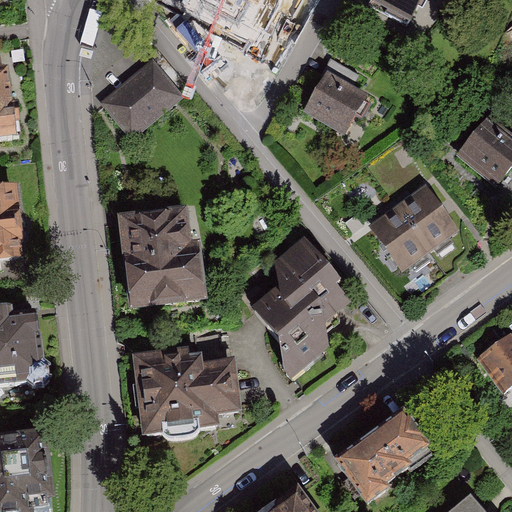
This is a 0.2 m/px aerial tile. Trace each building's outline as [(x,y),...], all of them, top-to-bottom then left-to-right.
[(426,0),(367,0),(364,7),(409,31),(426,0)] [(152,67),(95,109),(126,150),(183,108),(152,67)] [(0,69),(0,147),(10,146),(0,69)] [(363,107),(319,84),(299,122),(343,145),(363,107)] [(511,148),(488,126),(455,161),(493,196),(511,175),(511,148)] [(424,188),(367,227),(400,277),(458,238),(424,188)] [(13,193),(0,194),(0,269),(22,268),(13,193)] [(183,213),(109,224),(123,321),(197,310),(183,213)] [(348,313),(300,248),(265,276),(279,298),(250,318),(273,351),(282,392),(323,361),(320,334),(348,313)] [(31,320),(0,323),(0,395),(39,391),(31,320)] [(511,338),(511,339),(474,365),(499,402),(511,393),(511,338)] [(228,350),(128,361),(137,446),(238,435),(228,350)] [(398,424),(332,471),(361,511),(427,463),(398,424)] [(40,440),(0,444),(0,511),(25,511),(26,510),(48,507),(40,440)] [(298,511),(292,503),(279,511),(298,511)] [(472,511),(465,503),(453,511),(472,511)]
